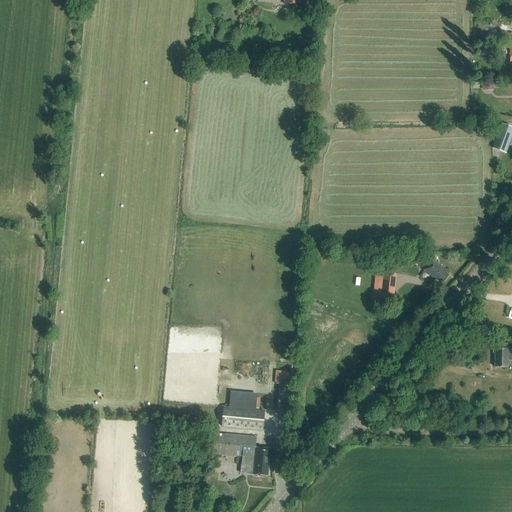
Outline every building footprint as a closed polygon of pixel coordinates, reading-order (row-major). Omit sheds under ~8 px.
[(511,127),(501,124),(494,143),(507,148),(511,135),(511,127)] [(400,255),(400,264),(422,263),(426,266),(423,270),(434,279),(435,278),(441,283),(448,276),(445,273),(447,271),(432,259),(430,261),(422,254),(400,255)] [(380,269),(380,287),(392,287),(392,269),(380,269)] [(511,343),(497,344),(495,344),(493,346),(493,353),(495,355),(495,368),(508,368),(508,361),(511,361),(511,343)] [(291,384),(291,370),(274,370),(274,383),(291,384)] [(227,428),(253,430),(262,431),(264,411),(255,410),(257,394),(230,391),(229,407),(223,407),(221,427),(227,428)] [(207,454),(241,457),(240,473),(267,475),(268,464),(272,464),(273,449),(254,448),(254,437),(216,434),(209,434),(207,454)]
